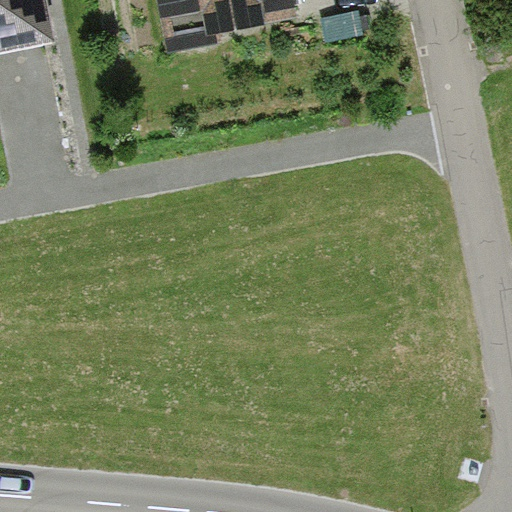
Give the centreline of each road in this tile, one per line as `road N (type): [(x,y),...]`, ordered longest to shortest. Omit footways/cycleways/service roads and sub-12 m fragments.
road 1 (residential): [(511,394),(441,0)]
road 2 (tertiary): [(167,511),(0,497)]
